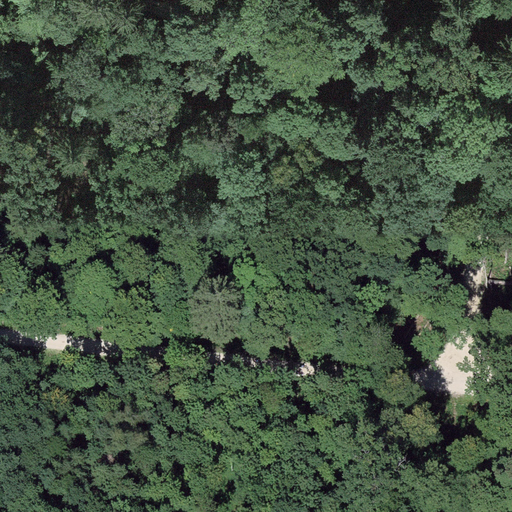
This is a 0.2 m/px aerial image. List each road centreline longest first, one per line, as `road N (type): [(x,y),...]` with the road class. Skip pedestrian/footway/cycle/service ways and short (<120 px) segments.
road 1 (track): [(478,383),(476,178),(450,133),(397,91),(131,0)]
road 2 (track): [(511,387),(0,333)]
